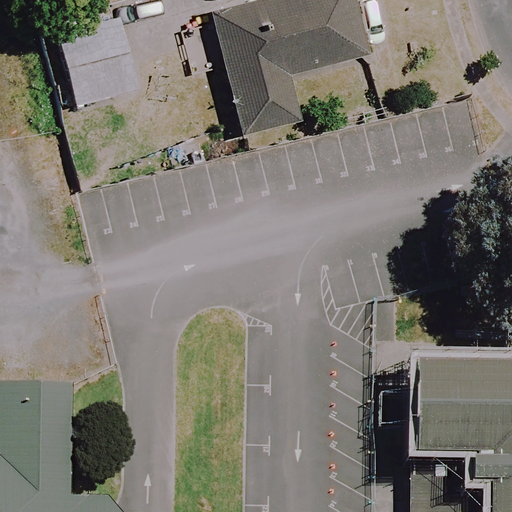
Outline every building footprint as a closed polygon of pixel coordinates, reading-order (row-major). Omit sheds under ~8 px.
[(242,0),(203,10),(234,135),(293,120),(283,74),(357,55),(362,54),(347,0),(242,0)] [(54,38),(73,110),(134,93),(116,21),(54,38)] [(511,511),(511,361),(399,359),(397,455),(484,456),(482,511),(511,511)] [(70,511),(70,385),(0,384),(0,511),(70,511)] [(482,511),(484,456),(397,455),(395,511),(482,511)]
